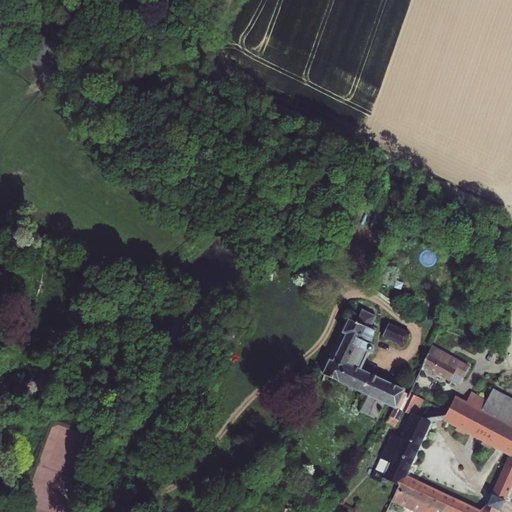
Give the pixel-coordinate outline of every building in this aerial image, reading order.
[(384,402),(394,406),(395,404),(402,406),(406,398),(400,395),(404,386),(400,384),(398,387),(357,368),(365,350),(367,350),(368,349),(369,348),(369,346),(368,344),(367,344),(375,327),(370,324),(374,315),(361,308),(355,320),(348,316),(341,330),(345,332),(332,359),(328,358),(321,372),(366,393),(359,410),(376,418),(384,402)] [(403,339),(407,331),(387,322),(381,333),(399,342),(401,338),(403,339)] [(469,363),(431,343),(421,364),(458,384),(469,363)] [(470,397),(466,403),(480,410),(491,392),(487,390),(481,402),(470,397)] [(358,464),(397,484),(390,498),(402,504),(418,511),(425,511),(430,505),(445,511),(498,511),(506,495),(511,482),(511,403),(491,392),(480,410),(466,403),(453,396),(446,410),(418,416),(416,414),(412,413),(400,435),(392,432),(379,456),(387,460),(382,471),(361,460),(358,464)] [(401,409),(412,413),(416,414),(423,399),(409,392),(406,398),(402,406),(401,409)] [(394,424),(401,409),(402,406),(395,404),(394,406),(386,420),(394,424)] [(261,500),(284,511),(313,511),(267,488),(261,500)]
